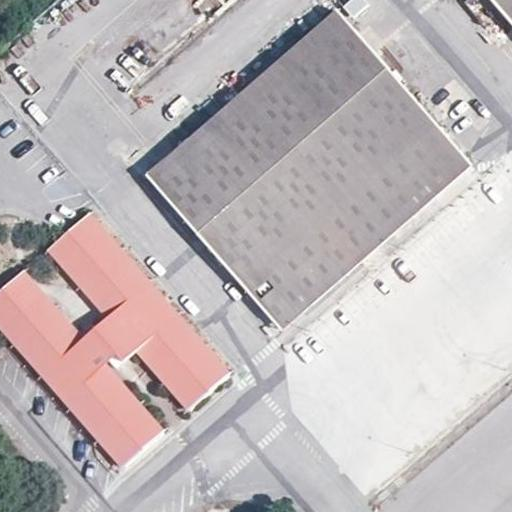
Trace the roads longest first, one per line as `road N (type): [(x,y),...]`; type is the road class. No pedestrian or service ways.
road 1 (unknown): [(261,412),(214,308),(83,92),(76,29),(88,0)]
road 2 (unknown): [(131,511),(261,412)]
road 3 (unknown): [(261,412),(332,511)]
